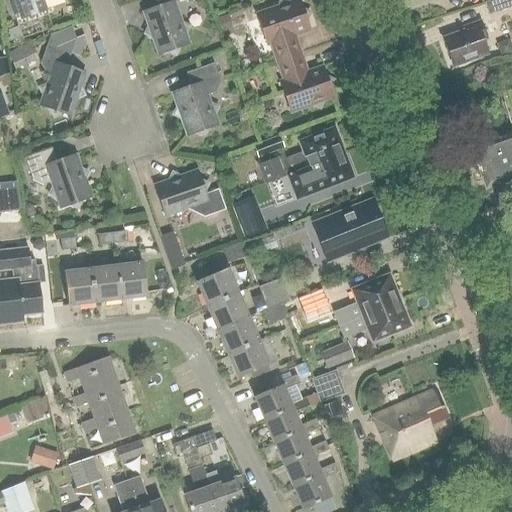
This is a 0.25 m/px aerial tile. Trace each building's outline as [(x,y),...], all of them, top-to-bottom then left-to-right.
[(11,0),(19,21),(46,12),(42,0),(11,0)] [(511,0),(491,0),(484,3),(488,15),(511,6),(511,0)] [(269,45),(276,64),(299,56),(293,37),(308,32),(305,22),(309,15),(301,11),(297,2),(288,5),(280,1),(277,9),(255,16),(266,47),(269,45)] [(180,25),(172,3),(142,14),(157,57),(167,53),(174,57),(178,49),(187,46),(184,36),(188,29),(180,25)] [(227,15),(217,19),(220,27),(230,23),(227,15)] [(463,30),(464,33),(442,41),(452,67),(486,54),(481,41),(485,39),(480,24),(463,30)] [(69,118),(84,76),(65,69),(69,56),(74,41),(70,30),(49,38),(45,48),(39,66),(44,77),(49,78),(46,87),(38,90),(42,98),(39,108),(48,111),(52,118),(59,115),(69,118)] [(511,51),(511,47),(509,39),(496,44),(501,56),(511,51)] [(28,44),(8,54),(14,68),(35,58),(28,44)] [(306,74),(299,56),(276,64),(282,83),(279,84),(289,114),(311,107),(319,110),(322,103),(332,99),(329,90),(332,82),(325,78),(321,69),(306,74)] [(185,75),(190,88),(171,95),(186,137),(195,134),(203,138),(207,130),(216,127),(213,117),(216,109),(209,106),(206,97),(214,94),(219,83),(213,65),(185,75)] [(285,176),(342,154),(333,130),(297,144),(302,155),(282,163),(280,159),(262,166),(268,183),(285,176)] [(511,134),(470,149),(485,190),(511,180),(511,134)] [(257,158),(283,148),(279,137),(253,147),(257,158)] [(51,151),(23,160),(31,182),(42,187),(50,184),(52,189),(48,197),(56,201),(59,210),(69,207),(76,210),(80,203),(89,199),(74,157),(55,164),(51,151)] [(294,201),(352,179),(342,154),(285,176),(294,201)] [(217,190),(203,195),(203,194),(207,186),(199,182),(196,173),(153,188),(164,218),(186,211),(202,218),(224,210),(217,190)] [(0,184),(0,214),(20,212),(17,183),(0,184)] [(252,198),(232,205),(237,219),(258,212),(252,198)] [(327,261),(385,237),(370,201),(312,225),(327,261)] [(126,233),(112,234),(113,246),(127,244),(126,233)] [(113,246),(112,234),(99,236),(100,247),(113,246)] [(184,267),(172,234),(158,238),(170,272),(184,267)] [(74,238),(60,239),(62,251),(75,250),(74,238)] [(33,244),(33,249),(38,250),(42,247),(42,243),(37,241),(33,244)] [(243,242),(222,249),(227,264),(248,257),(243,242)] [(0,272),(13,271),(14,283),(0,284),(0,323),(23,320),(23,316),(41,314),(36,268),(34,268),(34,262),(29,263),(27,249),(0,252),(0,272)] [(115,267),(119,301),(146,298),(142,264),(115,267)] [(119,301),(115,267),(89,271),(93,304),(119,301)] [(206,308),(237,295),(226,270),(195,283),(206,308)] [(89,271),(63,274),(67,307),(93,304),(89,271)] [(340,327),(398,303),(388,278),(352,292),(358,306),(335,315),(340,327)] [(279,279),(257,288),(266,311),(262,313),(267,327),(287,318),(282,306),(289,303),(279,279)] [(321,290),(297,299),(302,314),(327,305),(321,290)] [(247,318),(237,295),(206,308),(216,332),(247,318)] [(408,328),(398,303),(340,327),(344,337),(367,328),(372,342),(408,328)] [(259,345),(247,318),(216,332),(227,358),(259,345)] [(346,343),(319,353),(326,370),(353,359),(346,343)] [(268,367),(259,345),(227,358),(237,380),(268,367)] [(84,395),(71,399),(73,404),(118,388),(107,358),(63,374),(66,384),(78,380),(84,395)] [(45,372),(38,374),(45,396),(51,394),(45,372)] [(335,372),(310,380),(319,405),(343,396),(335,372)] [(253,399),(265,425),(293,413),(308,407),(305,399),(289,406),(283,392),(299,385),(295,377),(280,384),(281,387),(272,391),(257,397),(253,399)] [(268,381),(253,387),(257,397),(272,391),(268,381)] [(80,424),(82,429),(127,413),(118,388),(73,404),(75,409),(87,405),(92,420),(80,424)] [(434,391),(372,418),(391,463),(436,444),(429,428),(447,420),(434,391)] [(9,425),(15,422),(12,413),(0,417),(0,437),(11,433),(9,425)] [(134,435),(127,413),(82,429),(84,434),(96,430),(102,446),(134,435)] [(275,448),(303,436),(318,430),(314,422),(299,428),(293,413),(265,425),(275,448)] [(191,438),(194,448),(207,444),(214,441),(211,431),(191,438)] [(284,470),(312,458),(327,452),(324,444),(309,450),(303,436),(275,448),(284,470)] [(177,455),(194,448),(191,438),(173,445),(177,455)] [(211,455),(223,451),(219,439),(214,441),(207,444),(211,455)] [(207,444),(194,448),(198,460),(211,455),(207,444)] [(139,445),(115,454),(118,462),(142,453),(139,445)] [(35,447),(30,462),(52,469),(57,454),(35,447)] [(78,460),(86,483),(98,478),(90,456),(78,460)] [(293,492),(321,480),(337,473),(333,466),(318,472),(312,458),(284,470),(293,492)] [(74,487),(86,483),(78,460),(66,464),(74,487)] [(188,511),(216,511),(204,476),(205,475),(201,466),(187,471),(195,493),(183,497),(188,511)] [(234,479),(219,484),(215,472),(205,475),(204,476),(216,511),(223,511),(243,505),(237,490),(234,479)] [(240,477),(234,479),(237,490),(245,487),(240,477)] [(125,483),(135,511),(162,511),(159,501),(147,505),(138,478),(125,483)] [(329,499),(321,480),(293,492),(301,511),(329,499)] [(9,487),(18,511),(20,511),(31,508),(22,482),(9,487)] [(135,511),(125,483),(113,487),(122,511),(135,511)] [(6,511),(18,511),(9,487),(0,490),(0,494),(1,497),(0,497),(0,504),(3,503),(6,511)]
